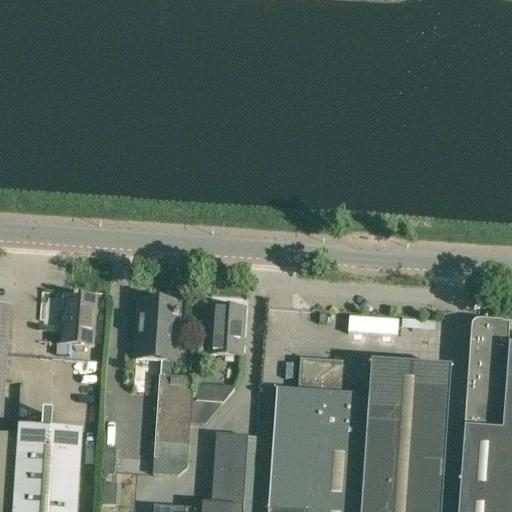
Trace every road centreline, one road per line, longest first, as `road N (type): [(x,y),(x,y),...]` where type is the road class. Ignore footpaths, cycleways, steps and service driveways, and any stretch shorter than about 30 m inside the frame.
road 1 (tertiary): [(0,232),(511,266)]
road 2 (unknown): [(261,249),(249,378),(204,459),(161,511)]
